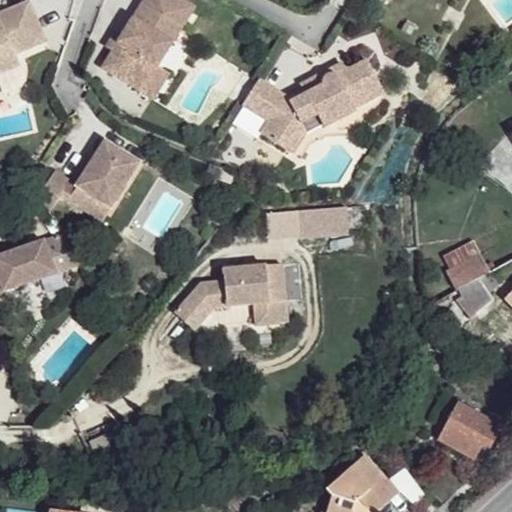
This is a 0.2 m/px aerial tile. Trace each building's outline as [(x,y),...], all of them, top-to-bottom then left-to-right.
[(0,69),(1,69),(23,62),(19,50),(49,37),(32,0),(30,0),(1,11),(3,16),(0,16),(0,69)] [(184,0),(148,0),(145,5),(184,28),(196,7),(184,0)] [(117,53),(107,70),(146,93),(161,67),(184,28),(145,5),(124,40),(117,53)] [(118,36),(110,49),(117,53),(124,40),(118,36)] [(308,89),(289,99),(286,100),(271,123),(266,131),(292,147),(307,122),(306,121),(320,116),(327,130),(358,113),(357,110),(387,94),(370,61),(352,70),(347,69),(331,77),(328,79),(326,83),(327,90),(312,98),(308,89)] [(161,67),(146,93),(157,100),(172,75),(161,67)] [(289,99),(262,81),(246,106),(271,123),(286,100),(289,99)] [(142,164),(109,144),(82,189),(115,209),(142,164)] [(58,171),(40,197),(52,213),(72,180),(58,171)] [(83,187),(72,180),(63,196),(84,209),(92,196),(82,189),(83,187)] [(92,196),(84,209),(106,223),(115,209),(92,196)] [(27,213),(16,218),(21,233),(33,227),(27,213)] [(305,217),(305,242),(354,242),(354,216),(305,217)] [(62,230),(0,253),(0,289),(81,258),(62,230)] [(451,270),(479,252),(473,242),(445,257),(451,270)] [(458,289),(488,271),(479,252),(451,270),(447,272),(458,289)] [(285,306),(285,269),(227,271),(227,283),(205,284),(179,314),(198,331),(217,310),(256,308),(257,329),(279,328),(278,306),(285,306)] [(488,271),(458,289),(463,297),(457,302),(472,320),(478,314),(494,301),(490,295),(500,285),(489,270),(488,271)] [(499,307),(494,301),(478,314),(483,321),(499,307)] [(457,362),(467,346),(436,328),(427,344),(457,362)] [(476,459),(478,454),(482,446),(489,450),(502,427),(458,404),(438,438),(476,459)] [(482,446),(478,454),(486,457),(489,450),(482,446)] [(373,486),(389,503),(399,494),(365,456),(350,470),(368,490),(373,486)] [(381,511),(389,503),(373,486),(368,490),(350,470),(327,492),(332,498),(327,511),(373,511),(374,510),(381,511)]
